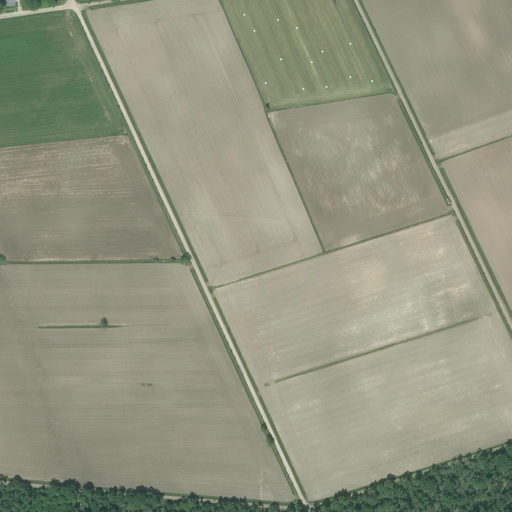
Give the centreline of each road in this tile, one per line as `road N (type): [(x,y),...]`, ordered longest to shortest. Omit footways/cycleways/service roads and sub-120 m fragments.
road 1 (track): [(74,6),(308,511)]
road 2 (track): [(77,490),(308,511),(511,445)]
road 3 (track): [(511,328),(354,0)]
